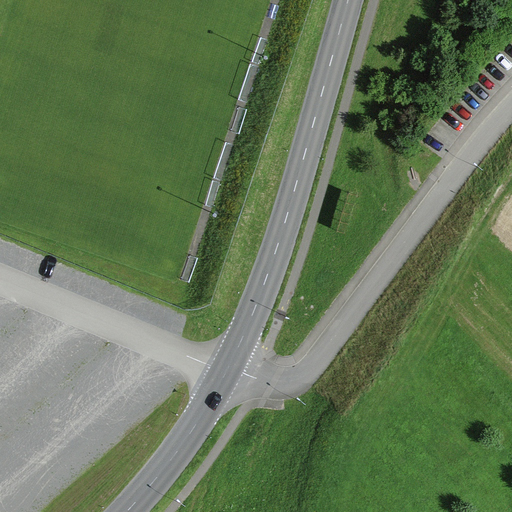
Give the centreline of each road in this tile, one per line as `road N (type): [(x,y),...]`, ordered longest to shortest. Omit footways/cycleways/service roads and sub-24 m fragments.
road 1 (unclassified): [(228,368),(295,386),(313,373),(511,119)]
road 2 (tertiary): [(228,368),(277,247),(347,0)]
road 3 (tertiary): [(127,511),(184,451),(228,368)]
